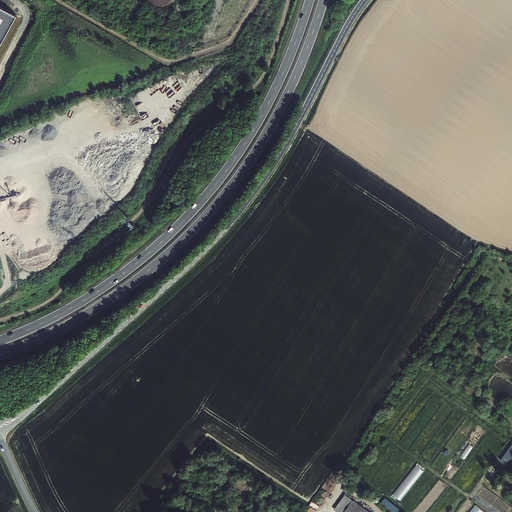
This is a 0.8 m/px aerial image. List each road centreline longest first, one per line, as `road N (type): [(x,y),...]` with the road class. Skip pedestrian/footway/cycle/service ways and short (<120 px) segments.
road 1 (tertiary): [(0,426),(232,219),(284,147),(364,0)]
road 2 (trunk): [(0,354),(94,310),(187,236),(280,108),(323,0)]
road 3 (trunk): [(310,0),(271,98),(197,207),(104,287),(0,341)]
